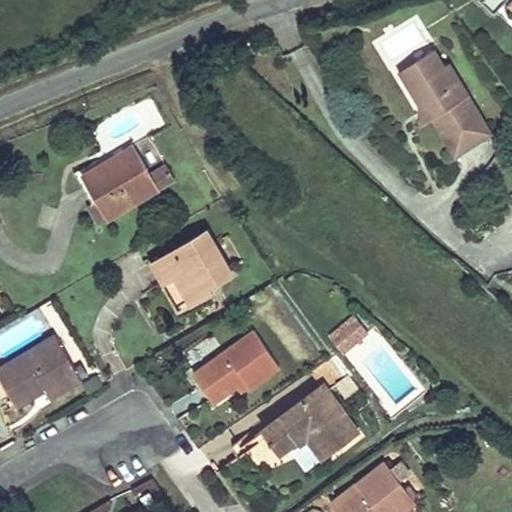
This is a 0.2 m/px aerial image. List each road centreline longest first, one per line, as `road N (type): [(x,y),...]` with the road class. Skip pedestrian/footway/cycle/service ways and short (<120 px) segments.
road 1 (unknown): [(293,7),(312,70),(345,126),(412,200),(488,262),(511,269)]
road 2 (residential): [(313,0),(0,111)]
road 3 (residential): [(122,426),(0,480)]
road 4 (unknown): [(122,426),(161,443),(219,511)]
